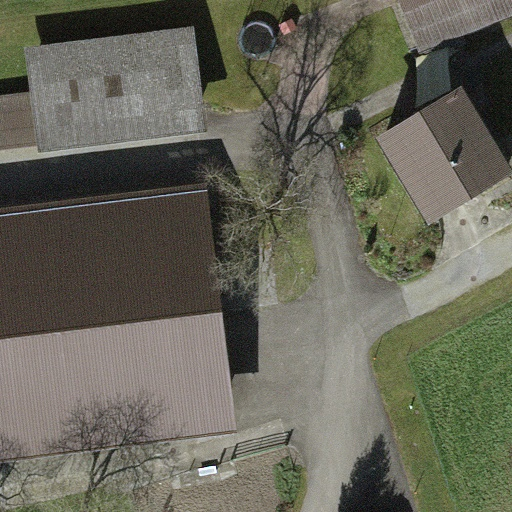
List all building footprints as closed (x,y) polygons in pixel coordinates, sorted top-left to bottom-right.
[(403,0),(421,45),(496,16),(489,0),(403,0)] [(187,38),(137,44),(146,124),(196,118),(187,38)] [(146,124),(137,44),(36,55),(41,96),(47,96),(52,136),(146,124)] [(457,93),(385,136),(434,217),(506,173),(457,93)] [(0,141),(52,136),(47,96),(41,96),(0,101),(0,141)] [(295,119),(255,123),(259,169),(299,166),(295,119)] [(0,436),(64,428),(65,437),(95,433),(93,425),(210,410),(207,391),(230,389),(206,197),(0,222),(0,436)]
